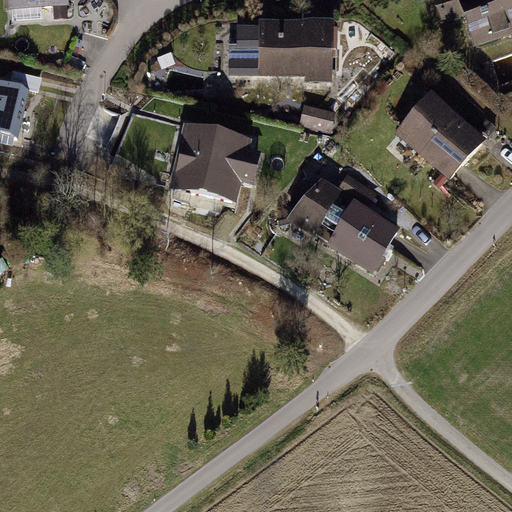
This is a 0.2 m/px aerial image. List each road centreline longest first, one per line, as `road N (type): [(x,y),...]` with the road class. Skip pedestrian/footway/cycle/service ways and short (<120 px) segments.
road 1 (residential): [(60,185),(224,249),(374,355)]
road 2 (tertiary): [(160,511),(374,355)]
road 3 (residential): [(60,185),(100,76),(143,0)]
road 4 (tertiary): [(374,355),(511,211)]
road 5 (track): [(511,479),(423,413),(374,355)]
